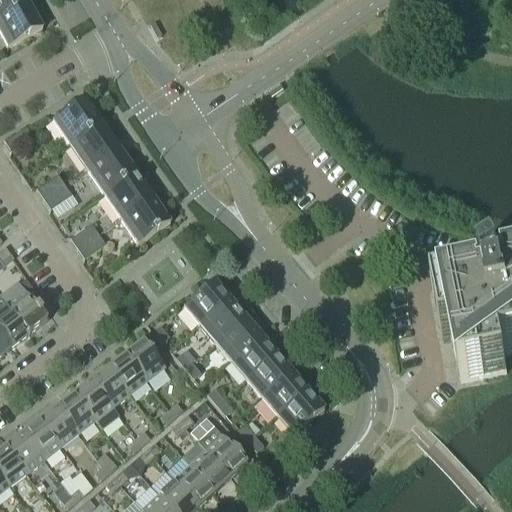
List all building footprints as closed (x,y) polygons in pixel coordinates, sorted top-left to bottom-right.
[(25,3),(24,0),(0,0),(0,19),(27,6),(25,3)] [(43,36),(34,20),(36,16),(28,8),(27,6),(0,19),(0,38),(7,51),(38,34),(40,37),(43,36)] [(100,127),(98,124),(95,113),(91,113),(81,99),(79,100),(80,104),(51,124),(68,149),(100,127)] [(117,152),(110,141),(111,137),(102,130),(100,127),(68,149),(85,174),(117,152)] [(32,143),(25,132),(3,145),(10,156),(32,143)] [(102,199),(134,176),(132,174),(129,163),(124,163),(117,152),(85,174),(102,199)] [(119,223),(151,201),(144,191),(145,186),(136,179),(134,176),(102,199),(119,223)] [(42,203),(63,189),(56,178),(35,193),(42,203)] [(49,214),(70,199),(63,189),(42,203),(49,214)] [(169,227),(161,215),(162,211),(153,204),(151,201),(119,223),(136,249),(166,229),(168,231),(170,230),(169,227)] [(76,253),(97,238),(90,228),(69,242),(76,253)] [(83,263),(104,249),(97,238),(76,253),(83,263)] [(0,265),(9,259),(4,251),(0,253),(0,265)] [(511,278),(506,280),(506,281),(500,282),(499,280),(500,279),(495,271),(476,282),(481,289),(433,299),(439,326),(442,325),(448,324),(460,386),(506,376),(503,358),(511,356),(511,278)] [(198,329),(228,303),(226,301),(222,292),(220,293),(210,282),(208,283),(210,286),(182,310),(198,329)] [(45,324),(23,296),(16,286),(0,298),(0,302),(27,338),(45,324)] [(27,338),(0,302),(0,338),(10,351),(27,338)] [(214,347),(244,321),(242,319),(238,310),(235,311),(228,303),(198,329),(214,347)] [(229,366),(260,340),(252,331),(254,329),(246,324),(244,321),(214,347),(229,366)] [(168,341),(159,330),(152,336),(161,347),(168,341)] [(0,358),(10,351),(0,338),(0,358)] [(245,384),(275,358),(273,355),(269,347),(266,348),(260,340),(229,366),(245,384)] [(163,373),(141,344),(124,358),(146,386),(163,373)] [(190,367),(181,356),(174,363),(183,373),(190,367)] [(146,386),(124,358),(107,371),(128,399),(146,386)] [(260,402),(291,376),(284,368),(285,365),(277,360),(275,358),(245,384),(260,402)] [(200,378),(190,367),(183,373),(192,384),(200,378)] [(128,399),(107,371),(89,384),(111,412),(128,399)] [(276,420),(306,394),(304,392),(301,383),(298,384),(291,376),(260,402),(276,420)] [(111,412),(89,384),(73,397),(94,425),(100,433),(117,420),(111,412)] [(222,403),(213,393),(205,399),(214,410),(222,403)] [(292,439),(320,415),(323,418),(325,416),(322,413),(315,404),(316,402),(308,397),(306,394),(276,420),(292,439)] [(94,425),(73,397),(55,410),(77,439),(94,425)] [(231,414),(222,403),(214,410),(224,420),(231,414)] [(181,415),(175,408),(167,414),(173,422),(181,415)] [(77,439),(55,410),(38,423),(60,452),(77,439)] [(165,429),(173,422),(167,414),(159,422),(165,429)] [(184,433),(192,426),(186,419),(178,426),(184,433)] [(60,452),(38,423),(21,437),(42,465),(60,452)] [(176,440),(184,433),(178,426),(170,433),(176,440)] [(253,440),(244,429),(237,436),(246,446),(253,440)] [(245,466),(221,440),(213,431),(197,446),(205,455),(229,481),(245,466)] [(140,450),(148,443),(142,436),(134,443),(140,450)] [(42,465),(21,437),(3,450),(25,478),(42,465)] [(262,451),(253,440),(246,446),(255,457),(262,451)] [(140,450),(134,443),(126,450),(132,457),(140,450)] [(151,461),(159,454),(153,447),(145,454),(151,461)] [(25,478),(3,450),(0,452),(0,480),(8,491),(25,478)] [(143,468),(151,461),(145,454),(137,461),(143,468)] [(229,481),(205,455),(189,470),(213,496),(229,481)] [(115,471),(109,464),(101,471),(108,478),(115,471)] [(213,496),(189,470),(173,485),(197,511),(213,496)] [(99,485),(108,478),(101,471),(93,478),(99,485)] [(118,489),(127,482),(120,475),(112,482),(118,489)] [(0,497),(8,491),(0,480),(0,497)] [(110,496),(118,489),(112,482),(104,489),(110,496)] [(196,511),(197,511),(173,485),(157,499),(168,511),(196,511)] [(83,499),(77,492),(68,499),(75,506),(83,499)] [(67,511),(75,506),(68,499),(60,506),(65,511),(67,511)] [(168,511),(157,499),(143,511),(168,511)] [(91,511),(94,511),(87,503),(79,510),(80,511),(91,511)]
